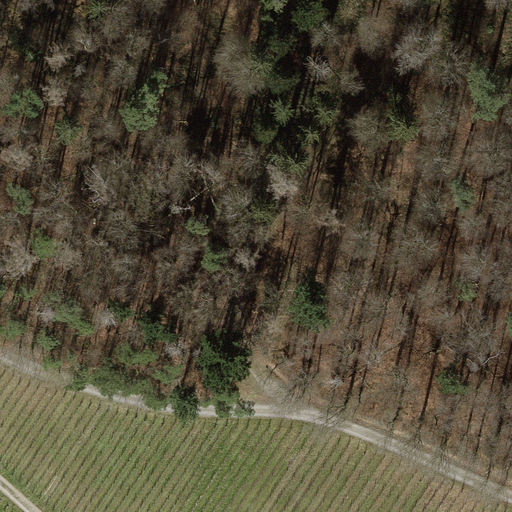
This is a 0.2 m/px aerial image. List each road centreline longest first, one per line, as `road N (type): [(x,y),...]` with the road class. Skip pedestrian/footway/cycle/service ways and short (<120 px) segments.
road 1 (track): [(0,358),(170,408),(302,409),(511,493)]
road 2 (track): [(453,0),(284,188),(253,261),(245,317),(254,360),(273,391),(302,409)]
